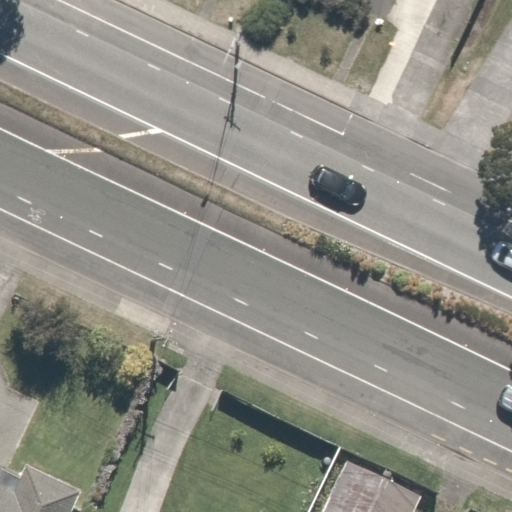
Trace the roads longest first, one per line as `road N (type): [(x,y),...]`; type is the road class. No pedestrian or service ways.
road 1 (secondary): [(511,403),(0,158)]
road 2 (secondary): [(0,17),(511,258)]
